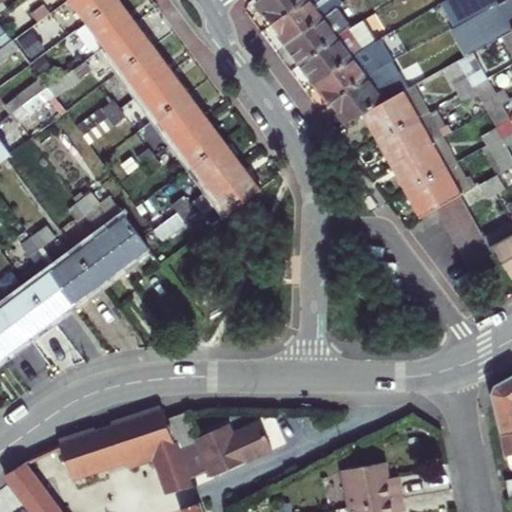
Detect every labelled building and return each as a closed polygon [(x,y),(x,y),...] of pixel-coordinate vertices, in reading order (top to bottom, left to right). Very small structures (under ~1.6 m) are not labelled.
[(68,0),(231,219),(265,193),(122,0),(68,0)] [(265,0),(261,4),(275,23),(306,0),(265,0)] [(306,0),(275,23),(290,43),(338,8),(331,0),(306,0)] [(501,0),(446,0),(441,3),(456,27),(502,2),(501,0)] [(511,0),(505,0),(502,2),(456,27),(471,55),(511,32),(511,0)] [(290,43),(305,63),(352,28),(355,26),(340,7),(338,8),(290,43)] [(57,24),(51,17),(46,10),(35,18),(41,25),(46,32),(57,24)] [(305,63),(319,82),(370,45),(385,36),(372,15),(355,26),(352,28),(305,63)] [(319,82),(334,102),(376,71),(398,59),(385,36),(370,45),(319,82)] [(93,72),(87,65),(82,58),(71,66),(77,73),(82,80),(93,72)] [(469,100),(483,92),(495,85),(490,76),(486,69),(474,75),(460,83),(464,91),(469,100)] [(350,123),(366,114),(409,90),(406,82),(383,94),(374,81),(379,77),(376,71),(334,102),(350,123)] [(366,114),(394,163),(409,191),(423,216),(439,207),(479,279),(504,265),(511,279),(511,238),(495,248),(465,193),(466,192),(409,90),(366,114)] [(117,105),(106,113),(112,120),(117,128),(128,120),(122,113),(117,105)] [(17,106),(6,114),(12,122),(17,129),(28,121),(22,114),(17,106)] [(498,152),(511,145),(511,144),(511,123),(503,129),(489,136),(493,144),(498,152)] [(0,166),(11,158),(0,143),(0,166)] [(152,153),(142,161),(147,168),(153,175),(163,167),(158,160),(152,153)] [(489,198),(505,189),(498,175),(482,185),(489,198)] [(187,200),(176,207),(182,215),(187,222),(198,214),(192,207),(187,200)] [(89,204),(82,210),(75,215),(83,226),(90,220),(97,215),(89,204)] [(128,224),(105,241),(80,259),(0,318),(0,370),(152,257),(128,224)] [(34,263),(41,257),(48,252),(40,241),(33,247),(26,252),(34,263)] [(511,380),(485,396),(502,466),(511,463),(511,380)] [(162,411),(58,445),(78,490),(107,481),(104,472),(124,466),(126,475),(156,466),(166,494),(190,487),(176,448),(193,442),(184,416),(166,421),(162,411)] [(193,442),(176,448),(190,480),(209,471),(212,477),(273,449),(260,423),(236,434),(230,423),(193,442)] [(199,511),(198,508),(184,511),(65,511),(27,461),(4,477),(30,511),(199,511)] [(340,480),(345,511),(369,511),(399,506),(398,501),(397,493),(385,495),(380,472),(340,480)] [(511,484),(497,488),(502,511),(505,511),(511,510),(511,484)]
